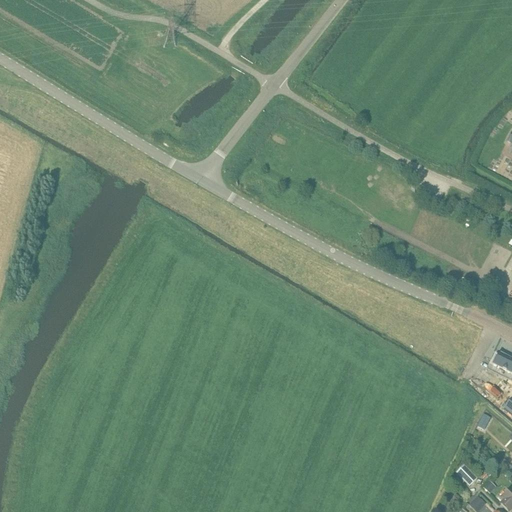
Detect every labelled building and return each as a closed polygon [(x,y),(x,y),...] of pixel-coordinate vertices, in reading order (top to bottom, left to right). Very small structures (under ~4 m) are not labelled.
[(511,361),(498,354),(492,366),(511,375),(511,361)] [(511,396),(502,408),(511,416),(511,396)] [(497,438),(491,444),(497,450),(503,444),(497,438)] [(511,467),(503,460),(501,463),(511,473),(511,467)] [(463,467),(456,474),(469,487),(476,480),(463,467)] [(483,490),(490,496),(496,489),(489,483),(483,490)] [(500,504),(501,506),(507,511),(509,511),(511,509),(511,491),(510,489),(502,498),(504,500),(500,504)] [(468,506),(473,511),(482,502),(477,497),(468,506)]
